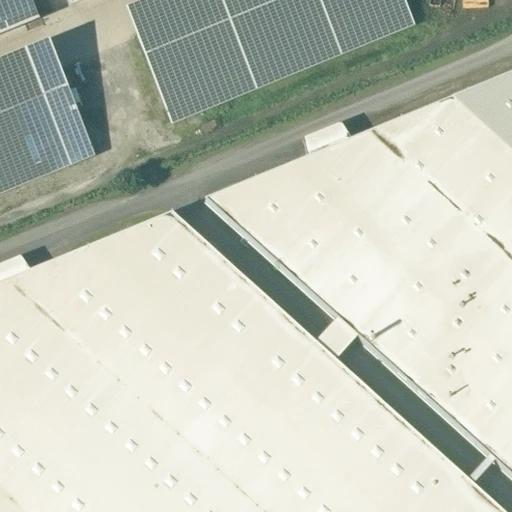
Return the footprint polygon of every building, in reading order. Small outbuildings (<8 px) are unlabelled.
[(29,0),(0,0),(0,38),(39,22),(29,0)] [(66,0),(71,11),(97,0),(66,0)] [(403,0),(164,0),(124,17),(169,128),(415,28),(403,0)] [(49,48),(0,67),(0,195),(93,158),(49,48)] [(511,78),(202,202),(511,480),(511,78)] [(503,511),(172,215),(0,283),(0,511),(503,511)]
